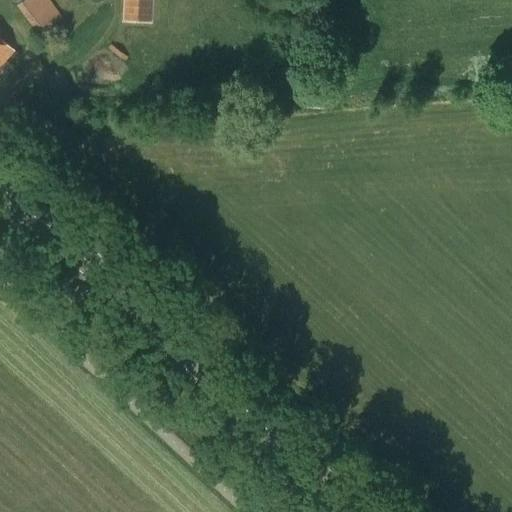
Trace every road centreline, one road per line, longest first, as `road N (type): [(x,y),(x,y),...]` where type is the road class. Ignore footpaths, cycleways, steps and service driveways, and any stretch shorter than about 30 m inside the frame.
road 1 (track): [(511,84),(111,107),(21,83),(0,104)]
road 2 (secondary): [(0,188),(351,511)]
